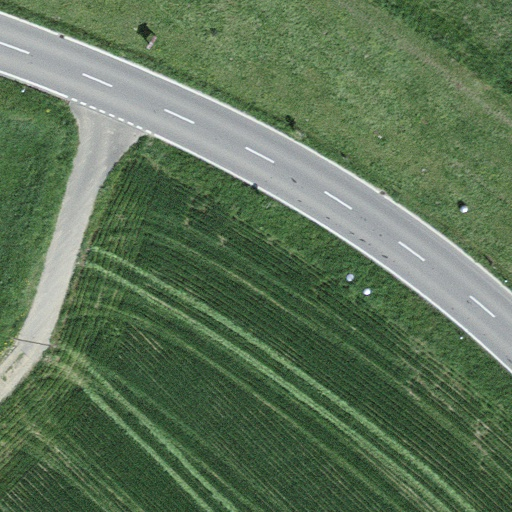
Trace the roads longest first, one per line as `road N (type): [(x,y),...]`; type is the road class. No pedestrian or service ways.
road 1 (secondary): [(511,335),(401,243),(264,157),(0,42)]
road 2 (track): [(116,86),(37,330),(0,379)]
